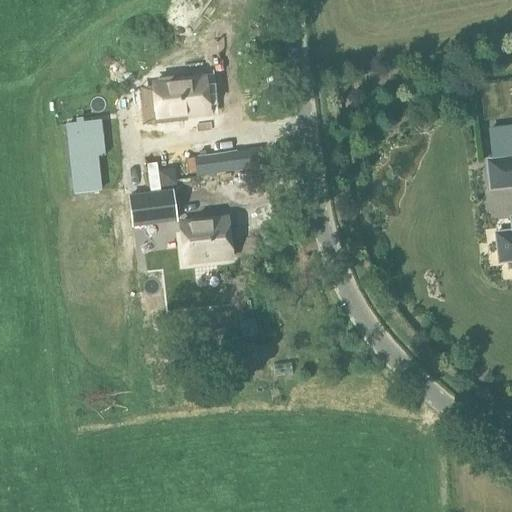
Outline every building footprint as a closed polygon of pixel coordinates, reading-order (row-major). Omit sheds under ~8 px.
[(178,80),(166,82),(166,85),(162,86),(164,104),(153,105),(155,117),(178,115),(178,112),(206,109),(202,81),(179,84),(178,80)] [(205,112),(206,140),(216,140),(215,112),(205,112)] [(484,155),(511,152),(509,142),(483,145),(484,155)] [(228,153),(194,158),(194,159),(196,174),(197,177),(263,168),(261,149),(228,153)] [(194,159),(186,160),(188,175),(196,174),(194,159)] [(511,159),(488,162),(491,189),(511,187),(511,159)] [(173,190),(127,196),(132,229),(178,223),(173,190)] [(234,259),(230,219),(184,224),(188,264),(234,259)] [(511,232),(497,235),(500,262),(511,260),(511,232)]
